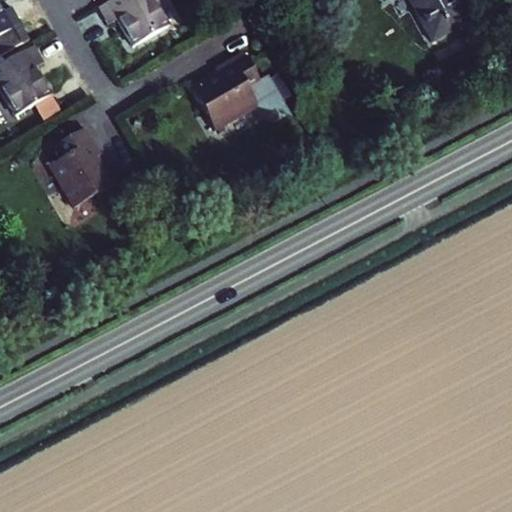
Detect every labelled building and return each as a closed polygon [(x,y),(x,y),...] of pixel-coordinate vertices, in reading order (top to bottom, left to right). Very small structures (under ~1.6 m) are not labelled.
[(151,0),(107,0),(96,7),(106,24),(115,19),(131,46),(166,25),(151,0)] [(408,0),(430,40),(466,20),(455,0),(408,0)] [(0,31),(10,26),(16,22),(6,5),(0,8),(0,31)] [(10,26),(0,31),(0,39),(14,32),(10,26)] [(29,46),(0,62),(0,93),(12,114),(14,116),(48,96),(32,68),(40,63),(29,46)] [(220,73),(192,89),(215,130),(256,106),(284,112),(286,103),(275,84),(273,85),(262,67),(256,70),(245,50),(216,67),(220,73)] [(0,121),(12,114),(0,93),(0,121)] [(50,165),(74,207),(113,184),(97,155),(101,153),(87,127),(54,145),(61,158),(50,165)]
